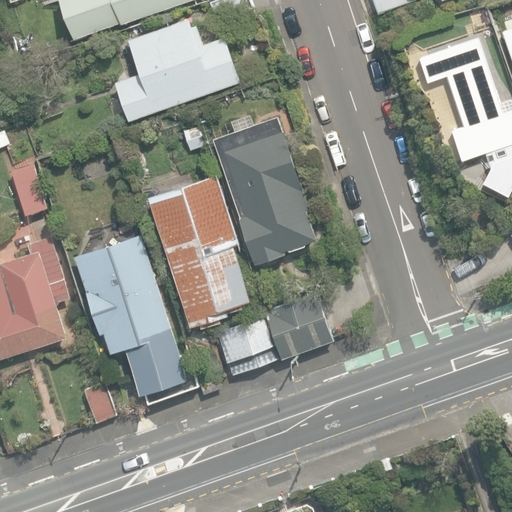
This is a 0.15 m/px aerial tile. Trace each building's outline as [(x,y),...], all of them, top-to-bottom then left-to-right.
[(121,22),(121,24),(193,0),(60,0),(73,37),(121,22)] [(211,0),(218,20),(254,7),(251,0),(211,0)] [(374,0),(378,12),(387,9),(415,0),(414,0),(374,0)] [(117,81),(130,120),(242,81),(227,36),(204,44),(198,24),(193,25),(191,18),(130,39),(142,72),(117,81)] [(484,153),(489,168),(484,182),(508,193),(511,184),(511,98),(501,102),(487,60),(498,57),(490,33),(448,47),(447,43),(430,48),(423,60),(428,73),(438,79),(448,76),(466,124),(452,129),(462,160),(484,153)] [(215,138),(258,263),(287,253),(286,249),(320,238),(310,210),(313,209),(286,130),(284,130),(279,116),(255,124),(251,113),(233,120),(236,130),(215,138)] [(203,123),(186,130),(197,155),(213,148),(203,123)] [(0,131),(0,146),(11,142),(6,129),(0,131)] [(13,169),(29,214),(49,207),(33,162),(13,169)] [(202,323),(203,326),(225,320),(223,314),(246,307),(244,301),(253,298),(236,244),(242,242),(220,172),(150,195),(192,325),(202,323)] [(191,377),(144,233),(78,254),(103,332),(106,331),(113,352),(128,347),(142,392),(146,390),(150,402),(191,388),(188,378),(191,377)] [(0,357),(68,336),(58,302),(71,298),(51,235),(29,242),(32,251),(0,260),(0,357)] [(267,309),(282,353),(333,336),(318,292),(267,309)] [(218,330),(234,373),(282,355),(266,312),(218,330)] [(83,384),(98,421),(117,413),(103,376),(83,384)]
